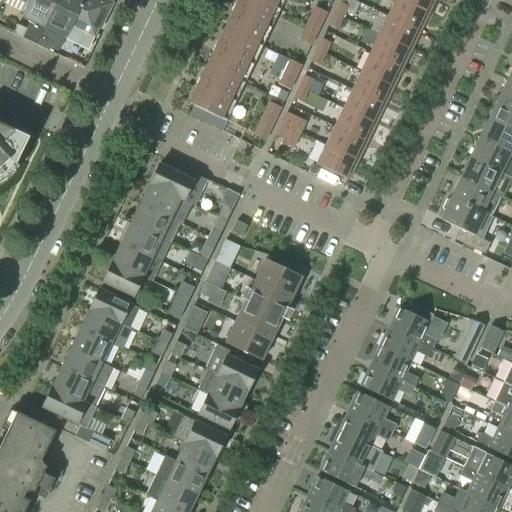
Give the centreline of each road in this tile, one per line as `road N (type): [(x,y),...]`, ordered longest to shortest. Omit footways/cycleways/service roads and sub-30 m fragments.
road 1 (residential): [(387,253),(101,117)]
road 2 (residential): [(267,511),(387,253)]
road 3 (residential): [(387,253),(385,224),(491,0)]
road 4 (residential): [(27,283),(91,138)]
road 5 (residential): [(109,101),(0,46)]
road 6 (residential): [(496,305),(387,253)]
